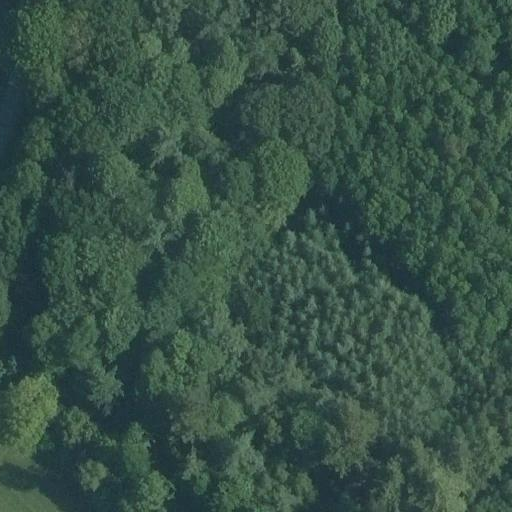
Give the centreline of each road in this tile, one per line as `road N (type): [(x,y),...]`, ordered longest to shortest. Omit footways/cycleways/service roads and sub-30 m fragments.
road 1 (track): [(28,364),(147,0)]
road 2 (track): [(172,511),(28,364)]
road 3 (unclassified): [(0,130),(42,0)]
